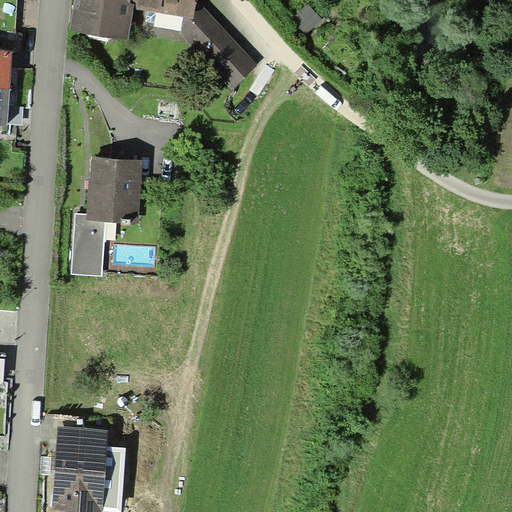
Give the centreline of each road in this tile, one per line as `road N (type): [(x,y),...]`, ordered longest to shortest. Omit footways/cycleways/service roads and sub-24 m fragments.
road 1 (residential): [(22,511),(58,0)]
road 2 (track): [(511,201),(437,177),(279,47)]
